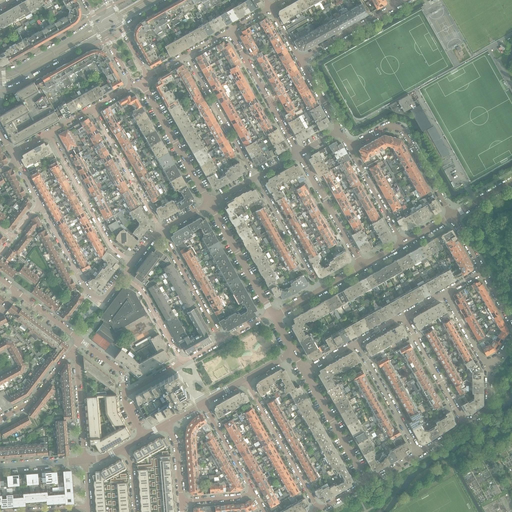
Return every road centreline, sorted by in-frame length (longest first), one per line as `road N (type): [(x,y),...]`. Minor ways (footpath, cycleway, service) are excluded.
road 1 (residential): [(451,216),(401,128),(383,127),(348,147)]
road 2 (residential): [(48,132),(106,240),(132,263)]
road 3 (residential): [(318,510),(244,379)]
road 4 (residential): [(298,153),(229,30)]
road 5 (residential): [(91,108),(160,231)]
road 6 (residential): [(255,177),(186,55)]
road 7 (residential): [(209,203),(140,81)]
road 8 (residential): [(319,290),(255,177)]
road 9 (residential): [(362,266),(298,153)]
road 10 (residential): [(272,314),(209,203)]
road 11 (residential): [(419,453),(356,342)]
road 12 (residential): [(367,482),(304,372)]
road 13 (residential): [(160,231),(221,340)]
road 14 (residential): [(464,424),(403,316)]
